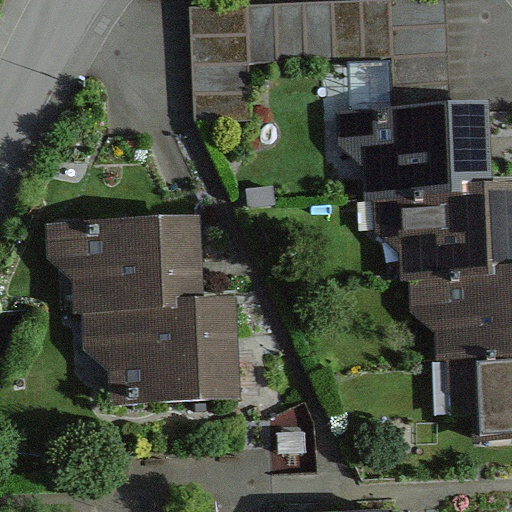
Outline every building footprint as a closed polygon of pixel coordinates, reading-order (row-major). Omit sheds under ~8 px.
[(334,0),(191,4),(194,121),(254,119),(252,61),(397,58),(398,106),(453,105),(450,0),(334,0)] [(398,106),(362,108),(364,194),(402,193),(498,190),(496,105),(453,105),(398,106)] [(402,193),(403,269),(434,268),(511,267),(511,190),(498,190),(402,193)] [(208,213),(69,216),(70,306),(103,306),(210,303),(208,213)] [(511,267),(434,268),(437,358),(470,357),(511,355),(511,267)] [(103,306),(106,409),(246,405),(243,302),(210,303),(103,306)] [(511,355),(470,357),(473,444),(511,442),(511,355)]
